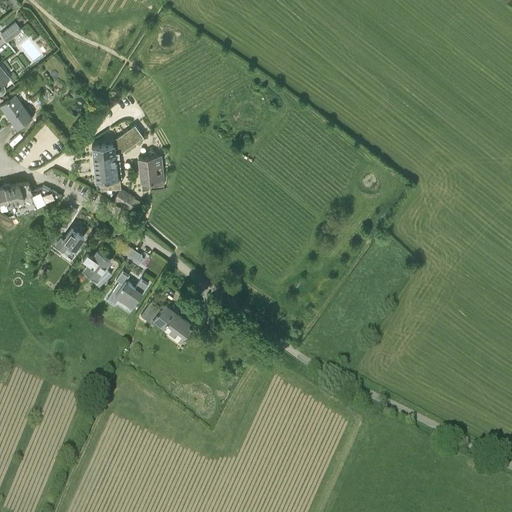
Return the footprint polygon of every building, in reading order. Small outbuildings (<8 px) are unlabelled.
[(6,0),(14,10),(21,4),(17,0),(6,0)] [(7,28),(1,33),(7,41),(13,36),(7,28)] [(2,94),(4,92),(4,91),(5,89),(5,87),(4,85),(3,83),(10,77),(0,64),(0,93),(2,93),(2,94)] [(8,114),(13,120),(18,126),(32,115),(16,94),(0,105),(6,112),(7,111),(9,113),(8,114)] [(125,149),(146,137),(139,125),(118,136),(125,149)] [(114,142),(101,144),(92,145),(93,152),(92,153),(93,153),(94,162),(103,161),(102,152),(114,151),(115,151),(114,142)] [(103,161),(94,162),(96,186),(96,187),(114,185),(113,176),(118,176),(115,151),(114,151),(102,152),(103,161)] [(141,181),(145,180),(146,187),(157,185),(157,184),(164,183),(163,178),(165,178),(162,154),(138,156),(141,181)] [(19,182),(16,183),(10,185),(9,181),(3,183),(4,186),(10,204),(17,218),(62,196),(62,195),(60,194),(52,189),(43,185),(48,188),(48,189),(42,186),(32,191),(28,181),(19,182)] [(10,204),(4,186),(0,186),(0,206),(10,204)] [(121,188),(113,199),(128,208),(129,207),(134,210),(138,203),(133,200),(135,196),(121,188)] [(64,216),(72,220),(77,210),(70,206),(64,216)] [(72,228),(64,238),(61,236),(55,245),(64,252),(69,245),(75,248),(84,236),(72,228)] [(133,249),(122,241),(116,251),(126,258),(133,249)] [(143,256),(133,249),(126,259),(136,266),(143,256)] [(93,279),(97,284),(111,274),(106,266),(110,260),(97,251),(93,257),(87,252),(83,258),(88,262),(83,269),(95,277),(93,279)] [(122,269),(117,278),(116,279),(123,283),(117,292),(113,289),(107,299),(114,304),(119,297),(132,306),(149,282),(142,277),(135,286),(125,280),(129,274),(122,269)] [(152,299),(141,314),(151,322),(153,320),(180,340),(192,324),(178,314),(177,316),(163,306),(162,307),(152,299)]
